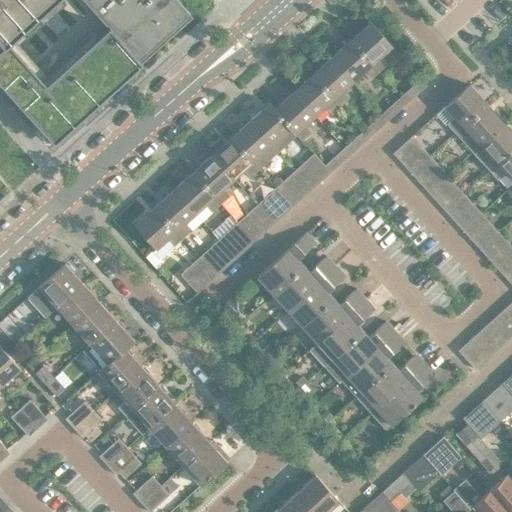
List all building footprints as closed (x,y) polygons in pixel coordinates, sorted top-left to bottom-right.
[(82,0),(107,27),(44,83),(4,38),(45,0),(0,0),(0,84),(53,142),(78,119),(192,17),(176,0),(82,0)] [(390,46),(369,22),(350,39),(378,71),(387,63),(380,55),(390,46)] [(369,79),(378,71),(350,39),(330,57),(352,81),(362,71),(369,79)] [(330,57),(311,74),(340,105),(349,97),(342,90),(352,81),(330,57)] [(311,74),(292,91),(314,115),(324,106),(331,114),(340,105),(311,74)] [(420,78),(419,79),(400,96),(406,102),(426,85),(420,78)] [(446,123),(454,132),(485,104),(468,84),(444,106),(454,116),(446,123)] [(304,124),(314,115),(292,91),(274,108),(273,108),(296,134),(301,140),(311,132),(304,124)] [(387,120),(406,102),(400,96),(381,113),(387,120)] [(277,151),(287,142),(296,134),(273,108),(274,108),(268,102),(249,120),(277,151)] [(503,123),(485,104),(454,132),(471,151),(503,123)] [(362,130),(368,137),(387,120),(381,113),(362,130)] [(258,169),(277,151),(249,120),(230,137),(258,169)] [(511,148),(511,133),(503,123),(471,151),(489,170),(511,148)] [(349,154),(368,137),(362,130),(343,148),(349,154)] [(392,153),(410,172),(428,155),(411,136),(392,153)] [(242,169),(249,177),(258,169),(230,137),(211,154),(232,178),(242,169)] [(324,165),(330,171),(349,154),(343,148),(324,165)] [(504,172),(511,180),(511,148),(489,170),(497,179),(504,172)] [(311,189),(330,171),(324,165),(313,153),(294,170),(311,189)] [(222,187),(232,178),(211,154),(192,172),(220,203),(229,195),(222,187)] [(445,174),(428,155),(410,172),(427,191),(445,174)] [(275,187),(292,206),(311,189),(294,170),(275,187)] [(204,204),(211,211),(220,203),(192,172),(173,189),(194,213),(204,204)] [(463,193),(445,174),(427,191),(444,210),(463,193)] [(273,223),(292,206),(275,187),(256,205),(273,223)] [(184,222),(194,213),(173,189),(153,206),(182,238),(191,229),(184,222)] [(480,212),(463,193),(444,210),(462,229),(480,212)] [(237,222),(254,240),(273,223),(256,205),(237,222)] [(173,246),(182,238),(153,206),(134,224),(155,247),(152,250),(159,258),(173,246)] [(498,231),(480,212),(462,229),(479,248),(498,231)] [(235,258),(254,240),(237,222),(218,239),(235,258)] [(479,248),(496,267),(511,252),(511,247),(498,231),(479,248)] [(256,276),(272,293),(302,265),(297,259),(314,243),(304,232),(256,276)] [(199,256),(216,275),(235,258),(218,239),(199,256)] [(511,252),(496,267),(511,284),(511,252)] [(287,309),(335,265),(325,255),(308,271),(302,265),(272,293),(287,309)] [(196,292),(216,275),(199,256),(179,274),(196,292)] [(55,307),(82,282),(64,263),(27,296),(45,316),(55,307)] [(344,276),(335,265),(287,309),(301,325),(332,298),(326,291),(344,276)] [(99,301),(82,282),(55,307),(72,325),(99,301)] [(338,304),(332,298),(301,325),(316,342),(364,298),(355,288),(338,304)] [(373,308),(364,298),(316,342),(310,347),(325,364),(331,358),(337,353),(362,330),(356,324),(373,308)] [(72,325),(89,344),(115,320),(99,301),(72,325)] [(511,302),(511,301),(502,309),(511,320),(511,302)] [(511,334),(511,320),(502,309),(493,317),(510,336),(511,334)] [(493,317),(484,325),(501,344),(510,336),(493,317)] [(82,350),(85,353),(99,369),(106,363),(124,347),(133,339),(115,320),(89,344),(82,350)] [(362,331),(362,330),(337,353),(331,358),(325,364),(340,380),(346,374),(370,353),(394,331),(385,321),(367,337),(362,331)] [(501,344),(484,325),(475,334),(492,352),(501,344)] [(0,346),(5,352),(15,343),(0,327),(0,346)] [(403,341),(394,331),(370,353),(346,374),(340,380),(355,396),(361,391),(391,363),(386,357),(403,341)] [(475,334),(467,342),(483,360),(492,352),(475,334)] [(483,360),(467,342),(457,350),(474,368),(483,360)] [(15,343),(5,352),(15,363),(25,354),(15,343)] [(273,349),(268,343),(262,349),(267,354),(273,349)] [(5,352),(0,346),(0,385),(19,368),(15,363),(5,352)] [(141,366),(124,347),(106,363),(99,369),(97,371),(114,390),(141,366)] [(392,364),(391,363),(361,391),(355,396),(370,412),(376,407),(424,364),(414,354),(397,369),(392,364)] [(433,374),(424,364),(376,407),(370,412),(385,429),(421,396),(415,390),(433,374)] [(34,373),(44,384),(53,376),(43,365),(34,373)] [(131,409),(158,385),(141,366),(114,390),(131,409)] [(511,372),(501,382),(511,393),(511,372)] [(306,380),(301,375),(294,382),(299,387),(306,380)] [(55,395),(63,388),(53,376),(44,384),(55,395)] [(500,419),(511,408),(511,393),(501,382),(482,399),(500,419)] [(299,388),(304,393),(309,389),(304,384),(299,388)] [(175,404),(158,385),(131,409),(125,415),(142,433),(148,428),(175,404)] [(46,419),(29,399),(20,408),(37,427),(46,419)] [(462,418),(481,437),(500,419),(482,399),(462,418)] [(65,418),(73,427),(92,410),(84,401),(65,418)] [(165,446),(192,422),(175,404),(148,428),(165,446)] [(28,435),(37,427),(20,408),(10,416),(28,435)] [(320,414),(325,420),(331,415),(326,409),(320,414)] [(96,424),(101,419),(92,410),(73,427),(81,437),(84,434),(90,440),(101,430),(96,424)] [(208,441),(192,422),(165,446),(182,465),(208,441)] [(491,474),(501,465),(466,424),(455,433),(491,474)] [(459,456),(442,436),(422,454),(438,472),(439,474),(459,456)] [(98,455),(107,465),(126,447),(118,438),(98,455)] [(215,448),(208,441),(182,465),(199,485),(226,461),(226,460),(229,457),(218,445),(215,448)] [(0,442),(0,460),(9,452),(0,442)] [(123,478),(140,463),(126,447),(107,465),(115,474),(118,472),(123,478)] [(417,491),(438,472),(422,454),(402,472),(409,482),(417,491)] [(409,482),(402,472),(389,484),(381,491),(389,500),(409,482)] [(326,511),(338,501),(314,474),(295,492),(313,511),(326,511)] [(151,475),(132,493),(140,502),(160,485),(151,475)] [(511,511),(511,481),(506,475),(489,490),(507,511),(511,511)] [(507,511),(489,490),(480,497),(465,480),(454,491),(469,508),(472,506),(477,511),(507,511)] [(168,494),(160,485),(140,502),(149,511),(168,494)] [(381,491),(362,508),(365,511),(395,511),(398,510),(393,505),(389,500),(381,491)] [(454,511),(466,511),(469,508),(454,491),(444,500),(454,511)] [(313,511),(295,492),(276,509),(279,511),(313,511)]
